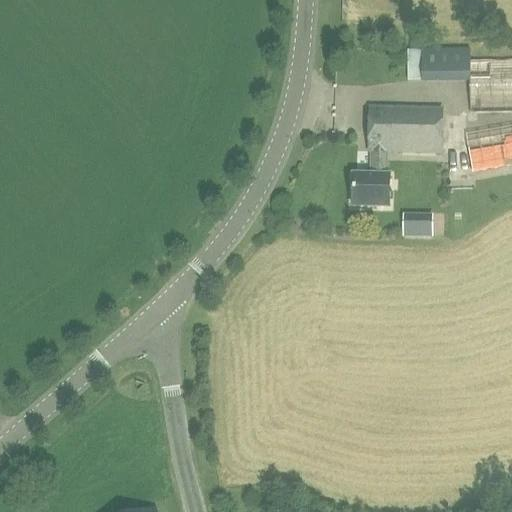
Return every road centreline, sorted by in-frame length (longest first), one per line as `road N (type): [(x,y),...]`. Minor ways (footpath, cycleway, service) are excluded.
road 1 (secondary): [(164,308),(246,211),(266,173),(295,91),(307,0)]
road 2 (secondary): [(0,447),(164,308)]
road 3 (unclassified): [(195,511),(175,424),(164,308)]
